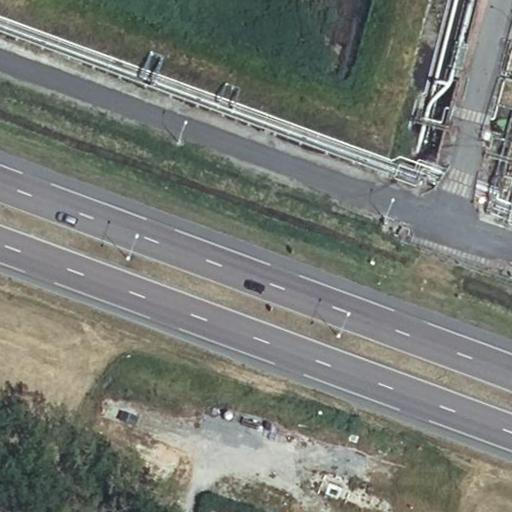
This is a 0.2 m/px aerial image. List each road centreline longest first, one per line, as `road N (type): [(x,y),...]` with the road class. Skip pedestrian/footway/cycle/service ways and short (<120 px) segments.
road 1 (secondary): [(0,250),(511,440)]
road 2 (secondary): [(511,378),(0,191)]
